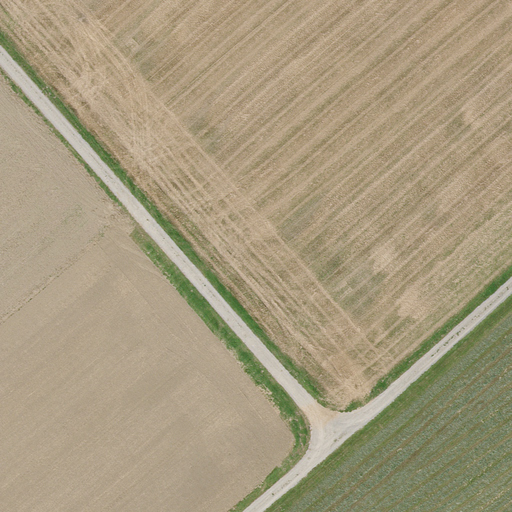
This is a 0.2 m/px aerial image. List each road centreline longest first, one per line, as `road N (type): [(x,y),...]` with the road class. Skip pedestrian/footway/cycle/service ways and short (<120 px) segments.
road 1 (track): [(339,437),(0,53)]
road 2 (track): [(511,290),(254,511)]
